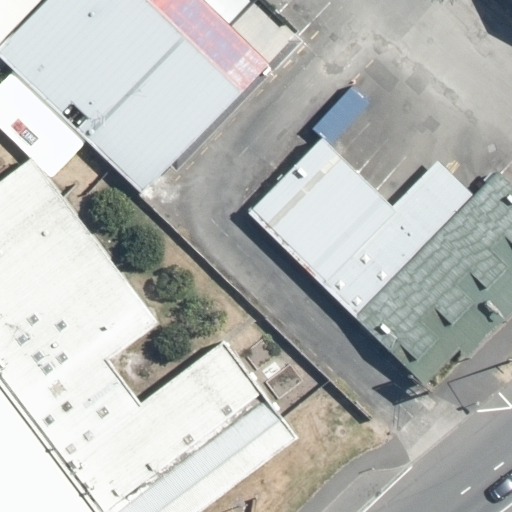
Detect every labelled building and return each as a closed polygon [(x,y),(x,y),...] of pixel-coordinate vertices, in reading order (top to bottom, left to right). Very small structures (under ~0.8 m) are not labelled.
[(186,0),(0,0),(0,54),(115,173),(239,54),(186,0)] [(511,0),(488,0),(511,24),(511,0)] [(312,119),(334,138),(364,104),(342,85),(312,119)] [(315,126),(233,204),(396,375),(511,265),(511,181),(465,132),(389,203),(315,126)] [(0,511),(169,511),(272,435),(191,329),(107,393),(74,349),(122,312),(0,152),(0,511)]
